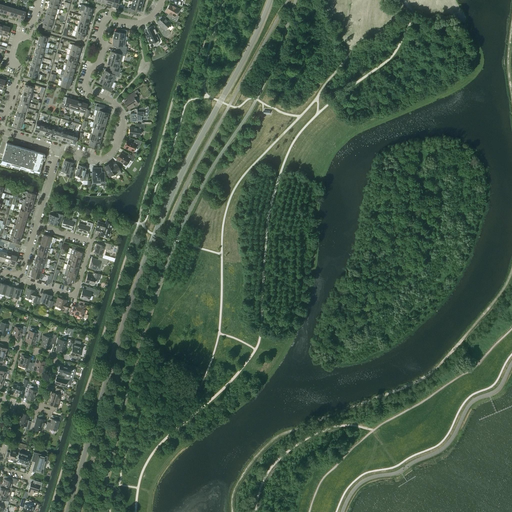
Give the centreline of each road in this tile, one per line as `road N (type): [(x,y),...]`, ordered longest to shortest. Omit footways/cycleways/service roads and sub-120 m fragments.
road 1 (unclassified): [(67,511),(154,234),(270,0)]
road 2 (unknown): [(216,0),(201,53),(175,91),(49,511)]
road 3 (unknown): [(309,511),(323,477),(371,430),(470,371),(511,328)]
road 4 (residential): [(59,147),(98,159),(114,149),(122,119),(85,86),(101,27),(142,21),(160,0)]
road 5 (residential): [(20,276),(74,295),(88,240),(36,224)]
road 6 (residential): [(0,340),(53,357),(38,409),(15,403)]
